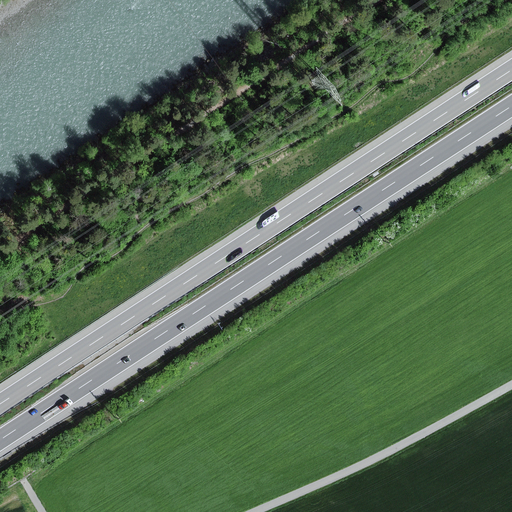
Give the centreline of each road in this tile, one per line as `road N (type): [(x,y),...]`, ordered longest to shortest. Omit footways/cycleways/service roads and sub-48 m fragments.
road 1 (motorway): [(0,442),(511,107)]
road 2 (motorway): [(511,71),(0,405)]
road 3 (track): [(0,254),(377,0)]
road 4 (track): [(511,385),(253,511)]
